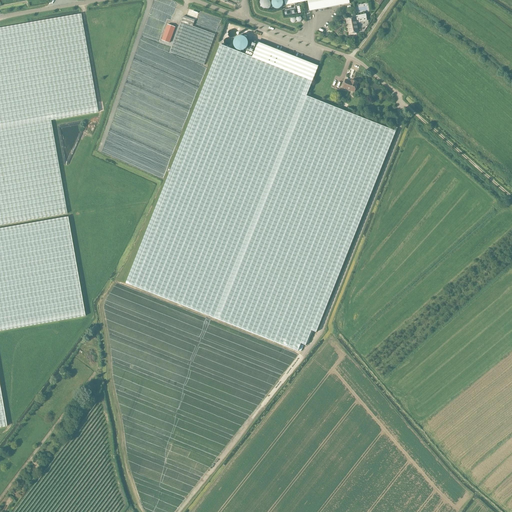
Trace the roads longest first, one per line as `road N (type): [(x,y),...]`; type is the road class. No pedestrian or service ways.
road 1 (unknown): [(392,91),(392,132),(317,326),(171,511)]
road 2 (unclassified): [(196,0),(353,57),(404,103)]
